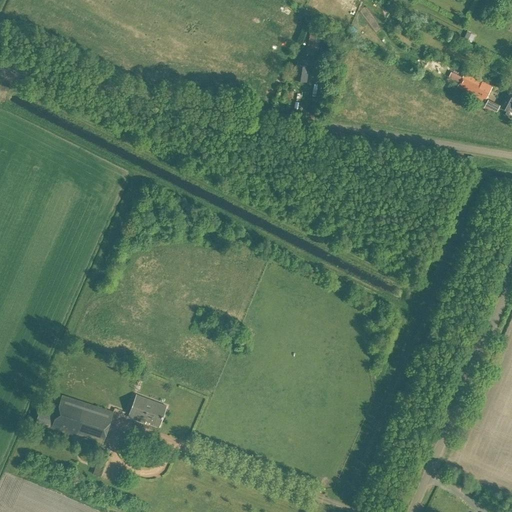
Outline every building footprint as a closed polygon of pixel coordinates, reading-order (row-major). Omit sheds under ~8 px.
[(467,32),(463,39),(471,42),(475,36),(467,32)] [(310,33),(307,54),(316,56),(320,34),(310,33)] [(314,76),(315,68),(296,65),(294,80),(306,81),(307,75),(314,76)] [(484,102),(492,87),(482,81),(480,83),(464,74),(457,87),(484,102)] [(500,108),(507,112),(505,116),(511,119),(511,97),(507,95),(500,108)] [(484,106),(495,111),(498,105),(487,100),(484,106)] [(102,446),(113,413),(61,396),(58,405),(43,400),(35,424),(88,441),(102,446)] [(144,402),(135,398),(128,417),(145,424),(146,421),(149,423),(159,427),(167,406),(145,398),(144,402)] [(107,457),(99,454),(93,474),(101,476),(107,457)]
